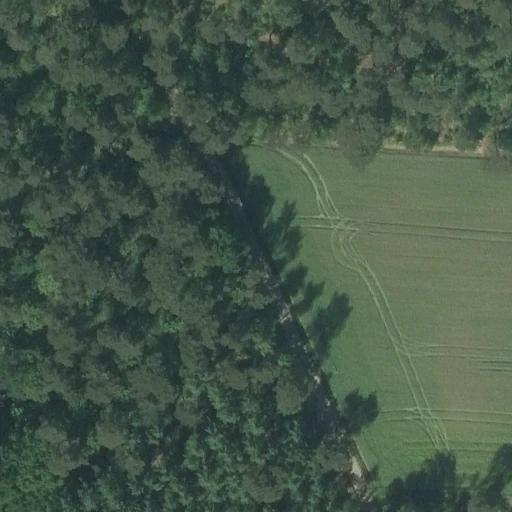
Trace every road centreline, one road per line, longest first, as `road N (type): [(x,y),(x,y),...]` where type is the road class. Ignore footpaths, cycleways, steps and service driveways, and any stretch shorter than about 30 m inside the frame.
road 1 (track): [(369,511),(184,126)]
road 2 (track): [(184,126),(511,152)]
road 3 (track): [(184,126),(125,0)]
